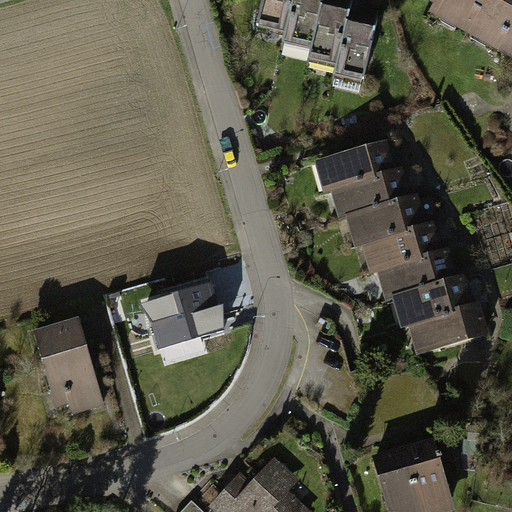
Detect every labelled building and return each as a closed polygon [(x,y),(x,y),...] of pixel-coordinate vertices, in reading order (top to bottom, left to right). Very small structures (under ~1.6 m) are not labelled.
[(260,0),(255,27),(283,33),(290,0),(260,0)] [(319,0),(290,0),(283,33),(281,43),(309,49),(319,0)] [(346,10),(348,1),(344,0),(319,0),(309,49),(307,59),(334,65),(346,10)] [(511,0),(425,0),(434,5),(429,13),(511,59),(511,0)] [(361,83),(376,17),(346,10),(334,65),(331,76),(361,83)] [(386,140),(313,161),(322,194),(329,191),(328,188),(394,169),(386,140)] [(328,188),(329,191),(338,221),(345,219),(344,214),(410,196),(401,167),(394,169),(328,188)] [(344,214),(345,219),(354,249),(361,247),(359,243),(425,224),(417,194),(410,196),(344,214)] [(359,243),(361,247),(369,275),(376,273),(375,269),(441,250),(433,221),(425,224),(359,243)] [(375,269),(376,273),(384,302),(391,300),(390,296),(456,277),(448,248),(441,250),(375,269)] [(390,296),(391,300),(400,329),(407,327),(406,323),(472,304),(463,274),(456,277),(390,296)] [(213,282),(144,302),(158,349),(227,329),(213,282)] [(406,323),(407,327),(415,356),(488,335),(479,302),(472,304),(406,323)] [(79,316),(34,330),(52,389),(50,390),(55,409),(69,404),(72,415),(105,405),(89,351),(79,316)] [(401,448),(420,511),(451,511),(454,511),(439,459),(440,458),(434,438),(401,448)] [(387,511),(420,511),(401,448),(371,457),(387,511)] [(301,480),(276,457),(252,482),(241,472),(209,507),(215,511),(313,511),(290,491),(301,480)] [(204,511),(192,501),(181,511),(204,511)]
